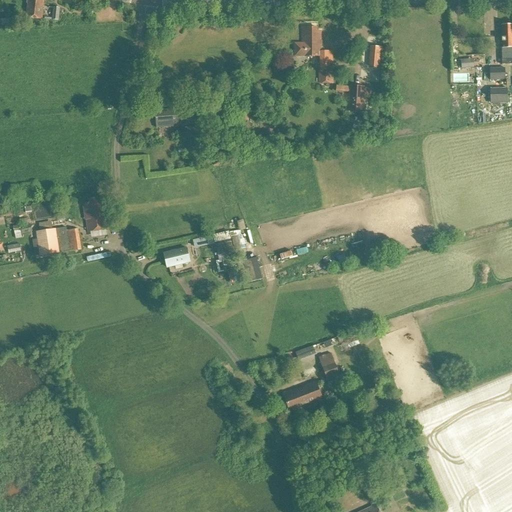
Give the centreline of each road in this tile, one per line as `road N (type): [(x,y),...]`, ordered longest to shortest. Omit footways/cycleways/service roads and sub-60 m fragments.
road 1 (unclassified): [(318,511),(230,361),(123,252),(116,143),(145,2)]
road 2 (secondary): [(145,2),(297,0)]
